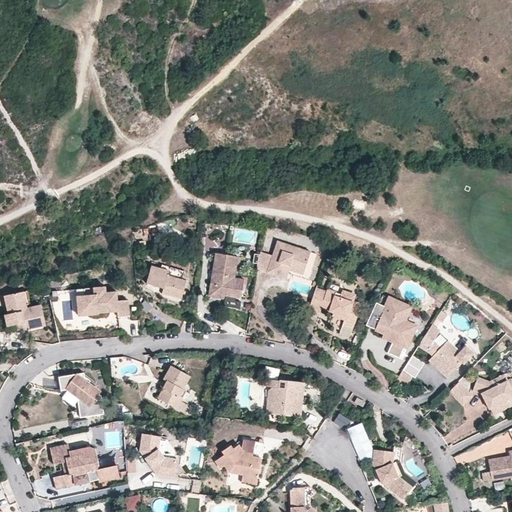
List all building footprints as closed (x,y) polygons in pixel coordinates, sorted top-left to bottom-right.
[(261,252),(256,269),(281,277),(285,264),(303,270),(309,252),(275,241),(270,255),(261,252)] [(214,253),(207,294),(223,296),(223,300),(222,306),(238,309),(239,303),(233,302),(234,298),(240,299),(243,279),(233,278),(224,276),(228,255),(214,253)] [(233,278),(237,256),(228,255),(224,276),(233,278)] [(285,264),(281,277),(286,279),(288,271),(302,275),(303,270),(285,264)] [(167,273),(159,270),(149,267),(145,285),(162,290),(160,295),(180,300),(183,290),(185,282),(181,281),(166,277),(167,273)] [(104,293),(104,287),(93,288),(93,295),(84,296),(76,297),(78,316),(97,314),(97,313),(101,313),(116,312),(117,318),(128,317),(127,300),(116,302),(115,292),(104,293)] [(324,292),(314,288),(312,294),(322,298),(324,292)] [(30,306),(26,290),(17,291),(20,308),(30,306)] [(350,294),(340,291),(339,294),(325,290),(324,292),(322,298),(312,294),(307,310),(318,314),(319,310),(330,314),(337,316),(336,319),(353,325),(355,318),(353,317),(357,304),(354,303),(355,300),(350,294)] [(6,325),(14,323),(22,322),(24,328),(44,324),(40,304),(30,306),(20,308),(17,291),(4,294),(8,313),(4,313),(6,325)] [(381,313),(371,309),(364,326),(382,334),(390,338),(389,341),(404,348),(413,330),(404,326),(401,317),(406,306),(388,298),(381,313)] [(403,322),(409,307),(406,306),(401,317),(404,326),(413,330),(414,326),(403,322)] [(22,322),(14,323),(15,330),(24,328),(22,322)] [(458,350),(450,342),(446,342),(441,348),(437,344),(433,341),(439,332),(438,328),(432,324),(418,345),(429,353),(432,356),(430,358),(431,362),(436,367),(440,367),(443,369),(441,372),(447,378),(463,361),(458,356),(461,353),(458,350)] [(463,361),(474,351),(466,342),(458,350),(461,353),(458,356),(463,361)] [(415,378),(424,362),(412,355),(403,370),(415,378)] [(189,376),(170,366),(161,383),(164,385),(162,388),(156,399),(175,409),(185,391),(182,390),(189,376)] [(412,377),(402,371),(395,381),(405,388),(412,377)] [(100,392),(84,381),(83,373),(57,377),(59,391),(66,390),(78,398),(76,400),(79,417),(103,413),(101,396),(98,394),(100,392)] [(511,378),(510,378),(507,380),(504,373),(489,381),(477,377),(474,386),(486,390),(488,395),(490,395),(492,401),(492,402),(497,413),(511,405),(509,399),(511,397),(511,378)] [(304,382),(279,379),(278,387),(272,387),(267,390),(266,401),(269,405),(273,406),(272,413),(300,417),(302,397),(304,382)] [(473,395),(459,381),(449,392),(463,405),(473,395)] [(488,395),(486,390),(474,386),(472,390),(481,393),(489,409),(491,408),(494,414),(497,413),(492,402),(492,401),(490,395),(488,395)] [(366,402),(357,398),(354,402),(363,407),(366,402)] [(273,406),(269,405),(266,401),(265,412),(272,413),(273,406)] [(345,428),(351,418),(339,411),(334,421),(345,428)] [(158,449),(160,436),(141,434),(139,451),(147,461),(149,460),(151,464),(149,465),(156,475),(174,478),(177,459),(164,457),(158,449)] [(264,444),(242,440),(241,450),(238,446),(232,450),(230,447),(222,453),(224,456),(215,463),(221,471),(225,468),(230,474),(236,469),(237,469),(238,470),(239,470),(240,470),(241,471),(244,471),(243,476),(243,478),(258,481),(264,444)] [(71,474),(65,476),(55,478),(58,490),(87,483),(84,472),(94,470),(98,466),(95,449),(89,448),(69,452),(68,445),(49,449),(53,465),(62,464),(69,462),(71,474)] [(396,462),(398,446),(394,446),(393,451),(392,463),(398,476),(412,487),(414,485),(401,474),(396,462)] [(478,448),(456,454),(459,464),(481,458),(478,448)] [(398,476),(392,463),(393,451),(374,449),(372,465),(375,465),(379,475),(381,474),(383,480),(385,483),(403,499),(412,487),(398,476)] [(511,455),(509,456),(488,459),(490,471),(483,472),(484,481),(510,476),(511,479),(511,478),(511,455)] [(71,474),(69,462),(62,464),(65,476),(71,474)] [(309,511),(308,510),(312,507),(311,506),(311,498),(317,492),(311,486),(294,487),(291,489),(291,511),(309,511)] [(139,493),(125,496),(128,511),(142,508),(139,493)] [(448,511),(448,503),(434,505),(434,511),(448,511)]
